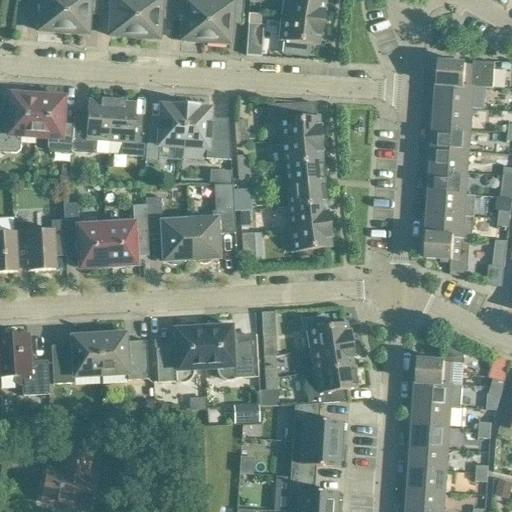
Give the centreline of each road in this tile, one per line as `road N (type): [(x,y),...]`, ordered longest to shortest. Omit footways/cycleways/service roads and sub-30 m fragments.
road 1 (residential): [(411,90),(0,64)]
road 2 (residential): [(0,308),(255,294)]
road 3 (residential): [(381,511),(395,288)]
road 4 (residential): [(395,288),(411,90)]
road 5 (residential): [(255,294),(395,288)]
road 6 (residential): [(511,343),(395,288)]
